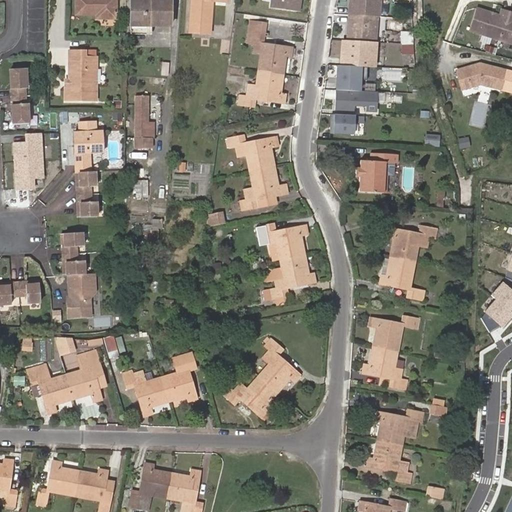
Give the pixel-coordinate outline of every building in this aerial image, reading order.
[(75,0),(76,17),(96,17),(96,21),(115,21),(114,0),(75,0)] [(170,0),(150,0),(151,2),(131,1),(130,25),(150,25),(170,26),(170,0)] [(191,0),(190,32),(210,33),(212,1),(227,2),(226,0),(191,0)] [(299,12),(300,0),(271,0),(270,8),(299,12)] [(376,16),(377,0),(349,0),(348,15),(376,16)] [(499,18),(475,9),(467,30),(511,45),(511,15),(501,12),(499,18)] [(375,42),(376,20),(348,19),(347,40),(375,42)] [(261,45),(257,71),(284,75),(287,57),(291,57),(293,48),(264,44),(266,23),(251,21),(248,43),(261,45)] [(150,33),(150,25),(130,25),(130,33),(150,33)] [(374,67),(376,42),(375,42),(347,40),(342,40),(340,65),(367,67),(374,67)] [(414,54),(413,44),(402,43),(402,54),(414,54)] [(65,102),(94,103),(95,58),(84,58),(84,51),(69,51),(69,83),(69,87),(65,87),(65,102)] [(358,91),(359,80),(366,80),(367,67),(340,65),(338,65),(336,90),(358,91)] [(482,65),(453,70),(459,88),(477,84),(498,89),(503,71),(482,65)] [(26,69),(11,70),(11,80),(14,80),(14,89),(11,89),(12,105),(15,105),(16,114),(13,114),(13,125),(29,124),(28,104),(26,104),(25,89),(27,89),(26,69)] [(284,75),(257,71),(255,85),(253,96),(240,95),(239,104),(255,106),(256,99),(285,103),(286,93),(282,92),(284,75)] [(253,96),(255,85),(248,84),(247,96),(253,96)] [(375,111),(376,91),(358,91),(336,90),(335,109),(353,110),(353,105),(364,106),(364,111),(375,111)] [(147,96),(135,96),(134,148),(151,148),(151,138),(153,138),(153,122),(147,122),(147,96)] [(353,134),(354,115),(331,114),(330,133),(353,134)] [(81,134),(75,134),(77,174),(89,173),(92,173),(91,154),(104,153),(103,133),(97,133),(97,123),(80,124),(81,134)] [(42,133),(24,134),(25,142),(12,143),(15,190),(34,189),(34,179),(44,179),(42,133)] [(440,134),(424,134),(424,147),(439,147),(440,134)] [(246,155),(249,171),(275,166),(271,148),(276,147),(274,137),(246,143),(244,135),(228,138),(229,148),(235,147),(237,156),(246,155)] [(385,192),(386,173),(386,161),(394,162),(398,162),(398,153),(370,152),(370,160),(360,160),(360,168),(356,167),(356,177),(360,177),(359,192),(385,192)] [(386,161),(386,173),(393,173),(394,162),(386,161)] [(185,171),(186,162),(176,162),(176,171),(185,171)] [(275,166),(249,171),(252,187),(244,189),(245,199),(240,200),(242,210),(258,207),(256,199),(276,196),(285,194),(283,184),(279,185),(275,166)] [(89,173),(77,174),(77,183),(80,183),(80,188),(77,188),(78,204),(81,204),(81,209),(78,209),(79,218),(98,218),(97,203),(92,203),(91,188),(97,188),(96,173),(92,173),(89,173)] [(147,180),(136,180),(136,197),(146,197),(147,180)] [(277,204),(276,196),(256,199),(258,207),(277,204)] [(208,215),(207,227),(225,224),(222,213),(208,215)] [(272,261),(279,260),(305,255),(301,236),(306,234),(304,225),(276,231),(274,223),(259,226),(261,236),(266,234),(268,245),(269,245),(272,261)] [(389,257),(416,262),(419,246),(427,248),(429,238),(435,239),(437,229),(421,226),(420,233),(390,228),(388,236),(393,237),(389,257)] [(63,269),(64,277),(68,277),(85,276),(84,262),(77,263),(76,248),(83,248),(82,234),(61,235),(62,244),(65,244),(65,248),(62,248),(63,264),(66,264),(66,269),(63,269)] [(263,280),(274,278),(276,288),(263,290),(265,300),(288,295),(287,288),(315,282),(313,272),(309,273),(305,255),(279,260),(281,269),(261,273),(263,280)] [(411,288),(416,262),(389,257),(386,275),(381,274),(379,284),(408,289),(407,297),(423,300),(425,291),(411,288)] [(511,258),(506,281),(492,295),(497,298),(482,315),(491,332),(501,325),(503,329),(511,319),(511,258)] [(221,270),(221,263),(213,263),(214,271),(221,270)] [(85,276),(68,277),(68,286),(71,285),(71,290),(69,290),(69,299),(67,299),(67,320),(91,319),(90,300),(96,294),(95,276),(85,276)] [(176,281),(163,280),(161,294),(175,295),(176,281)] [(5,284),(0,283),(0,304),(11,304),(11,297),(26,296),(27,303),(40,303),(39,282),(31,282),(31,285),(26,285),(26,282),(10,283),(10,286),(5,287),(5,284)] [(372,346),(399,351),(404,326),(417,328),(419,319),(403,316),(401,323),(372,318),(370,327),(376,328),(372,346)] [(119,355),(114,336),(105,338),(111,358),(119,355)] [(114,338),(119,352),(125,351),(121,336),(114,338)] [(269,364),(258,376),(278,394),(291,379),(294,382),(300,375),(278,355),(283,349),(271,339),(265,347),(269,350),(262,358),(269,364)] [(72,342),(58,345),(60,353),(75,349),(72,342)] [(395,368),(399,351),(372,346),(368,365),(363,364),(362,372),(391,378),(389,386),(405,389),(407,380),(401,379),(403,369),(395,368)] [(80,369),(66,373),(73,400),(90,395),(92,399),(101,396),(99,389),(93,367),(101,365),(96,349),(77,355),(80,369)] [(186,368),(161,376),(169,402),(186,397),(188,401),(197,398),(189,370),(197,368),(192,352),(182,355),(186,368)] [(186,368),(182,355),(173,358),(177,371),(186,368)] [(73,400),(66,373),(49,378),(45,365),(26,370),(31,385),(38,383),(47,412),(56,409),(55,405),(73,400)] [(107,386),(101,365),(93,367),(99,389),(107,386)] [(169,402),(161,376),(146,380),(143,370),(133,373),(132,369),(122,372),(127,388),(134,386),(143,414),(151,411),(150,407),(169,402)] [(12,375),(12,386),(24,386),(24,376),(12,375)] [(278,394),(258,376),(247,388),(240,383),(233,391),(229,387),(223,393),(235,403),(239,398),(262,417),(268,410),(265,407),(278,394)] [(432,397),(431,404),(439,406),(442,406),(444,399),(432,397)] [(446,414),(447,407),(442,406),(439,406),(431,404),(430,411),(446,414)] [(376,440),(403,445),(406,429),(415,430),(416,421),(422,422),(424,412),(407,410),(406,417),(377,412),(375,421),(380,421),(376,440)] [(400,462),(403,445),(376,440),(373,458),(368,457),(366,466),(396,472),(394,480),(410,483),(412,473),(408,472),(398,470),(400,462)] [(0,503),(15,506),(17,490),(10,489),(13,459),(4,458),(3,464),(0,463),(0,503)] [(49,491),(75,496),(80,471),(61,467),(61,461),(53,460),(47,489),(40,488),(37,504),(47,506),(49,491)] [(408,472),(409,464),(400,462),(398,470),(408,472)] [(152,496),(167,498),(172,472),(153,469),(154,465),(145,463),(139,492),(132,491),(130,506),(149,509),(152,496)] [(80,471),(75,496),(101,500),(99,511),(108,511),(111,500),(103,499),(108,470),(99,468),(98,474),(80,471)] [(172,472),(167,498),(184,501),(182,511),(201,511),(202,502),(196,501),(200,473),(192,471),(191,476),(172,472)] [(427,496),(443,499),(444,491),(429,488),(427,496)] [(362,511),(389,511),(390,509),(405,511),(406,501),(391,499),(389,507),(360,501),(358,510),(363,511),(362,511)]
